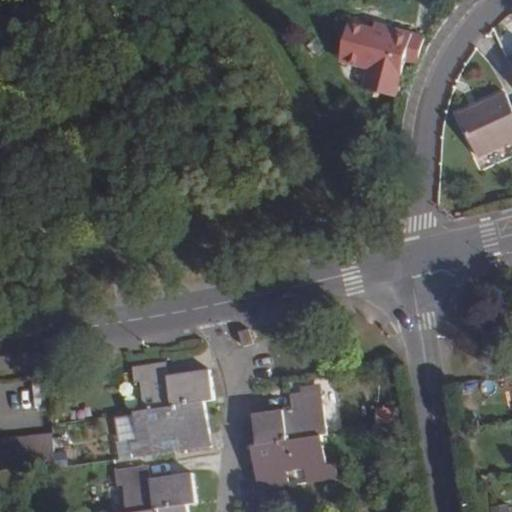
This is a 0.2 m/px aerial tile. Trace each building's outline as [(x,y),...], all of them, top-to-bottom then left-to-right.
[(376,28),(350,20),(344,42),(352,45),(348,59),(365,64),(372,66),(366,86),(394,94),(404,58),(418,61),(425,35),(396,27),(395,33),(376,28)] [(377,22),(376,28),(395,33),(396,27),(377,22)] [(344,42),(340,57),(348,59),(352,45),(344,42)] [(360,84),(366,86),(372,66),(365,64),(360,84)] [(511,103),(511,104),(504,90),(457,111),(477,153),(511,136),(511,103)] [(241,333),(244,346),(253,344),(250,331),(241,333)] [(146,412),(206,402),(216,400),(211,370),(169,377),(166,363),(134,368),(136,383),(142,382),(146,412)] [(300,394),(321,391),(320,384),(299,387),(300,394)] [(260,446),(322,436),(329,435),(321,391),(300,394),(290,395),(292,410),(255,416),(260,446)] [(213,446),(206,402),(146,412),(136,413),(141,443),(131,445),(134,458),(164,454),(162,440),(180,436),(183,451),(213,446)] [(0,468),(56,463),(53,433),(0,438),(0,468)] [(328,464),(322,436),(260,446),(253,447),(260,491),(290,486),(287,473),(305,470),(308,483),(338,478),(336,463),(328,464)] [(124,486),(127,511),(144,511),(188,505),(198,504),(194,474),(150,481),(148,466),(116,471),(118,486),(124,486)]
